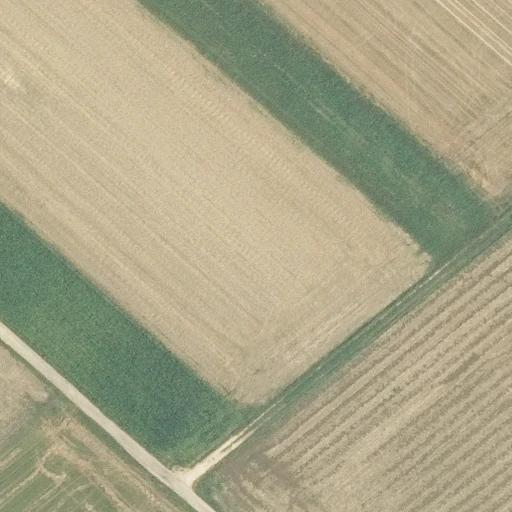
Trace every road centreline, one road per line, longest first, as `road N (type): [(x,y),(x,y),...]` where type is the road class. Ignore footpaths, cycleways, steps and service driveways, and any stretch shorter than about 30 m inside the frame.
road 1 (track): [(179,487),(511,226)]
road 2 (track): [(207,511),(0,336)]
